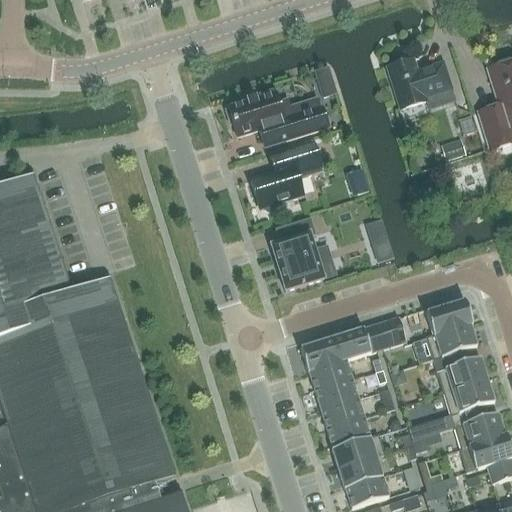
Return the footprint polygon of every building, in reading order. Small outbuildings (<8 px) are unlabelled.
[(511,63),(511,64),(508,61),(500,64),(500,68),(487,72),(498,108),(478,115),(490,155),(511,148),(511,63)] [(413,62),(386,70),(399,112),(426,104),(425,100),(451,91),(443,65),(416,73),(413,62)] [(225,112),(230,127),(232,126),(237,140),(258,133),(264,150),(328,130),(321,109),(291,119),(286,103),(278,105),(275,95),(273,95),(272,93),(259,97),(260,99),(256,101),(255,99),(246,102),(246,104),(227,109),(228,112),(225,112)] [(461,142),(441,149),(446,164),(466,158),(461,142)] [(274,175),(250,182),(259,212),(264,211),(264,212),(266,214),(269,215),(278,212),(280,210),(281,207),(280,206),(303,198),(298,182),(322,174),(313,145),(269,159),(274,175)] [(187,511),(181,492),(160,499),(156,486),(178,479),(111,280),(81,290),(73,293),(34,177),(0,187),(0,410),(6,428),(1,431),(0,431),(0,511),(187,511)] [(271,248),(285,294),(324,282),(320,268),(333,264),(327,248),(315,252),(310,238),(315,236),(310,221),(280,230),(284,244),(271,248)] [(132,247),(115,257),(121,266),(137,256),(132,247)] [(369,264),(347,277),(352,286),(374,274),(369,264)] [(448,305),(425,312),(433,339),(470,327),(472,327),(465,304),(449,309),(448,305)] [(387,324),(394,349),(406,345),(399,320),(387,324)] [(383,352),(394,349),(387,324),(375,328),(383,352)] [(433,339),(426,341),(433,363),(443,361),(467,353),(476,350),(470,327),(433,339)] [(369,330),(363,332),(365,339),(371,337),(369,330)] [(368,347),(365,339),(363,332),(342,338),(349,363),(377,354),(374,345),(368,347)] [(371,337),(365,339),(368,347),(374,345),(371,337)] [(342,338),(321,345),(329,369),(346,364),(349,363),(342,338)] [(329,369),(321,345),(300,351),(307,376),(308,376),(329,369)] [(470,364),(467,353),(443,361),(446,371),(436,374),(443,397),(487,383),(480,361),(470,364)] [(371,363),(375,375),(383,373),(379,361),(371,363)] [(329,369),(308,376),(314,394),(352,383),(346,364),(329,369)] [(314,394),(320,414),(358,402),(352,383),(314,394)] [(494,406),(487,383),(443,397),(450,420),(460,417),(463,427),(488,420),(484,409),(494,406)] [(391,400),(382,403),(386,415),(395,412),(391,400)] [(358,402),(320,414),(326,433),(364,422),(358,402)] [(497,417),(488,420),(463,427),(453,430),(460,452),(504,438),(497,417)] [(364,422),(326,433),(333,453),(370,441),(364,422)] [(398,428),(382,434),(386,444),(402,438),(398,428)] [(413,449),(411,444),(409,437),(401,439),(405,451),(413,449)] [(511,455),(507,438),(504,438),(460,452),(459,452),(466,476),(511,461),(511,455)] [(331,453),(337,473),(376,461),(385,459),(379,439),(370,441),(333,453),(331,453)] [(418,442),(411,444),(413,449),(415,457),(422,454),(418,442)] [(413,449),(405,451),(409,463),(416,461),(415,457),(413,449)] [(376,461),(337,473),(344,493),(345,492),(382,480),(376,461)] [(418,466),(418,467),(421,478),(429,476),(425,464),(418,466)] [(511,467),(488,475),(492,488),(511,480),(511,467)] [(385,475),(388,485),(407,479),(403,469),(385,475)] [(405,473),(409,485),(416,482),(413,470),(405,473)] [(478,478),(466,482),(469,490),(480,486),(478,478)] [(443,483),(445,491),(457,487),(454,479),(443,483)] [(382,480),(345,492),(351,511),(388,500),(382,480)] [(433,495),(445,491),(443,483),(431,487),(433,495)] [(389,506),(390,511),(397,511),(403,510),(401,502),(389,506)]
